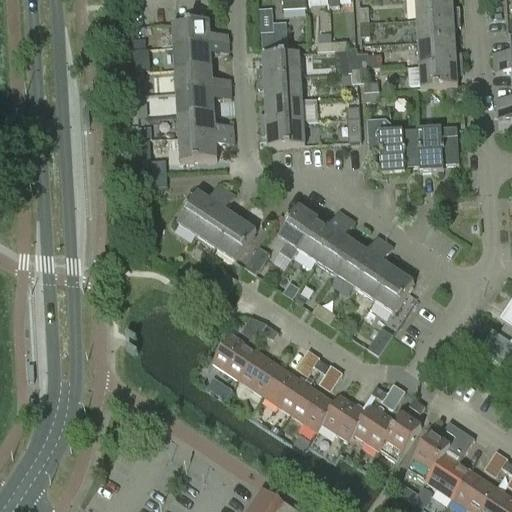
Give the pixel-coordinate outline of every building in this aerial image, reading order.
[(307,14),(306,3),(306,0),(283,0),(284,15),(307,14)] [(329,0),(330,1),(331,12),(339,12),(339,1),(352,0),(329,0)] [(417,24),(461,21),(460,11),(454,12),(453,0),(439,0),(416,1),(417,24)] [(359,13),(360,27),(369,27),(368,13),(359,13)] [(418,47),(456,45),(455,32),(461,31),(461,21),(417,24),(418,47)] [(211,40),(210,27),(173,29),(174,52),(229,49),(228,39),(211,40)] [(263,54),(275,53),(288,53),(286,27),(273,28),(274,37),(262,38),(263,54)] [(370,42),(369,27),(360,27),(361,43),(370,42)] [(146,53),(146,43),(134,44),(134,54),(146,53)] [(511,66),(511,43),(511,57),(495,59),(495,68),(511,66)] [(420,70),(463,67),(463,56),(456,57),(456,45),(418,47),(420,70)] [(347,46),(333,47),(333,56),(348,56),(347,46)] [(318,57),(333,56),(333,47),(317,48),(318,57)] [(229,58),(229,49),(174,52),(175,75),(213,72),(212,59),(229,58)] [(147,54),(135,55),(133,55),(133,63),(147,62),(147,54)] [(348,56),(347,56),(348,78),(352,78),(352,74),(360,73),(359,59),(357,59),(357,54),(348,54),(348,56)] [(300,58),(263,60),(264,74),(258,74),(258,84),(302,81),(300,58)] [(359,59),(360,73),(369,73),(368,59),(359,59)] [(511,66),(495,68),(496,77),(511,75),(511,66)] [(420,71),(408,71),(410,91),(421,91),(421,93),(459,91),(458,77),(464,77),(463,67),(420,70),(420,71)] [(213,72),(175,75),(176,97),(231,94),(231,85),(213,86),(213,72)] [(361,89),(360,73),(352,74),(352,78),(352,79),(352,89),(361,89)] [(369,73),(360,73),(361,89),(364,88),(364,97),(379,97),(378,87),(370,88),(369,73)] [(352,79),(339,80),(339,90),(352,89),(352,79)] [(302,81),(258,84),(259,94),(265,93),(266,105),(303,103),(302,81)] [(232,103),(231,94),(176,97),(178,120),(215,118),(214,104),(232,103)] [(458,94),(445,95),(446,104),(458,103),(458,94)] [(379,97),(364,97),(365,108),(375,107),(378,104),(380,104),(380,97),(379,97)] [(511,102),(497,104),(498,113),(511,112),(511,102)] [(303,103),(266,105),(267,118),(260,118),(261,128),(304,125),(303,103)] [(137,110),(138,122),(146,121),(145,110),(137,110)] [(347,123),(360,122),(360,112),(347,113),(347,123)] [(511,122),(511,112),(498,113),(499,123),(511,122)] [(215,118),(178,120),(179,142),(234,139),(233,130),(216,131),(215,118)] [(347,123),(348,148),(362,147),(360,122),(347,123)] [(420,172),(418,140),(404,141),(403,136),(392,137),(391,128),(386,124),(367,125),(369,158),(380,157),(382,180),(400,179),(400,174),(420,172)] [(268,138),(269,152),(306,150),(304,125),(261,128),(261,138),(268,138)] [(151,132),(138,132),(139,144),(151,143),(151,132)] [(418,135),(418,140),(420,172),(420,178),(438,177),(438,171),(460,170),(458,137),(442,138),(442,133),(418,135)] [(234,149),(234,139),(179,142),(180,166),(217,164),(216,150),(234,149)] [(140,167),(141,180),(167,179),(166,166),(140,167)] [(167,179),(141,180),(142,192),(167,191),(167,179)] [(178,228),(197,241),(228,195),(220,190),(211,205),(198,197),(178,228)] [(236,200),(228,195),(197,241),(217,254),(237,223),(226,215),(236,200)] [(279,242),(288,248),(280,257),(291,265),(299,255),(319,224),(299,211),(279,242)] [(330,232),(319,224),(299,255),(317,267),(347,222),(339,217),(330,232)] [(345,242),(355,228),(347,222),(317,267),(336,280),(356,249),(345,242)] [(237,223),(217,254),(236,267),(257,236),(237,223)] [(367,257),(356,249),(336,280),(355,292),(385,247),(377,242),(367,257)] [(384,267),(390,257),(393,253),(385,247),(355,292),(374,305),(395,275),(384,267)] [(259,251),(244,273),(256,280),(270,259),(259,251)] [(414,287),(395,275),(374,305),(394,318),(414,287)] [(226,278),(212,299),(223,306),(237,285),(226,278)] [(300,293),(290,287),(283,298),(293,304),(300,293)] [(302,310),(307,303),(299,297),(294,305),(302,310)] [(501,325),(506,328),(511,332),(511,311),(510,310),(501,325)] [(511,332),(506,328),(494,346),(488,342),(479,357),(511,379),(511,332)] [(262,337),(268,341),(272,334),(267,330),(262,337)] [(382,333),(367,354),(378,361),(393,340),(382,333)] [(278,338),(272,334),(268,341),(273,345),(278,338)] [(238,385),(257,357),(231,339),(207,375),(208,376),(213,368),(238,385)] [(283,374),(257,357),(238,385),(264,402),(283,374)] [(324,368),(321,366),(318,365),(314,372),(319,376),(324,368)] [(330,372),(324,368),(319,376),(325,380),(330,372)] [(283,374),(264,402),(290,420),(309,391),(283,374)] [(225,390),(218,400),(225,405),(232,395),(225,390)] [(334,408),(309,391),(290,420),(317,437),(322,429),(321,429),(335,409),(334,408)] [(377,403),(381,395),(376,391),(371,399),(377,403)] [(387,399),(381,395),(377,403),(382,407),(387,399)] [(348,447),(353,439),(352,439),(366,419),(365,418),(340,400),(334,408),(335,409),(321,429),(322,429),(348,447)] [(413,403),(407,412),(413,416),(419,407),(413,403)] [(419,407),(413,416),(419,420),(425,411),(419,407)] [(371,411),(365,418),(366,419),(352,439),(353,439),(378,456),(397,427),(371,411)] [(378,456),(397,468),(421,432),(402,419),(397,427),(378,456)] [(450,438),(455,431),(449,427),(444,435),(450,438)] [(450,438),(455,442),(460,435),(455,431),(450,438)] [(475,444),(460,435),(455,442),(456,443),(450,451),(448,455),(445,459),(426,487),(452,504),(471,476),(457,467),(460,463),(461,464),(475,444)] [(431,439),(407,475),(426,487),(445,459),(448,455),(450,451),(431,439)] [(511,470),(511,469),(508,466),(507,466),(502,473),(507,477),(511,470)] [(463,511),(484,511),(496,493),(471,476),(452,504),(463,511)] [(511,511),(511,503),(496,493),(484,511),(511,511)] [(291,511),(271,498),(261,511),(291,511)]
